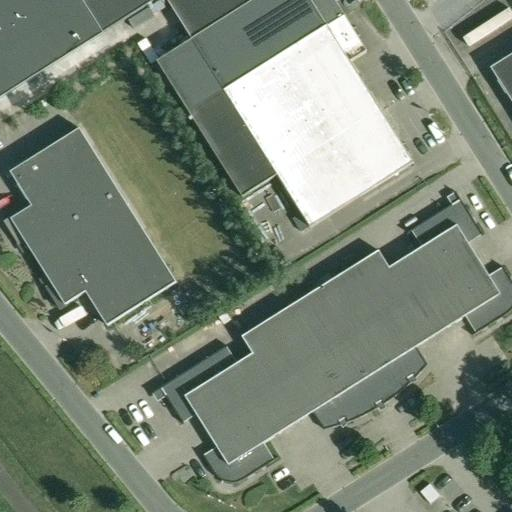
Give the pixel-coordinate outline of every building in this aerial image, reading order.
[(0,0),(0,100),(105,34),(104,34),(83,0),(0,0)] [(193,40),(256,0),(83,0),(104,34),(158,0),(167,0),(192,39),(193,40)] [(345,16),(335,0),(256,0),(193,40),(192,39),(157,61),(190,113),(345,16)] [(279,177),(382,112),(350,62),(367,51),(345,16),(190,113),(242,197),(278,175),(279,177)] [(511,55),(491,69),(511,101),(511,55)] [(279,177),(304,217),(311,228),(414,163),(382,112),(279,177)] [(5,221),(19,245),(20,244),(26,252),(30,249),(47,276),(43,279),(48,287),(47,288),(62,312),(68,308),(67,305),(87,293),(108,327),(177,283),(80,129),(11,173),(32,207),(13,219),(11,217),(5,221)] [(511,281),(503,267),(489,275),(470,245),(484,236),(456,193),(455,193),(458,197),(450,202),(452,205),(415,229),(426,246),(394,266),(383,249),(242,337),(253,354),(238,363),(228,346),(153,394),(153,395),(158,392),(163,399),(166,397),(184,425),(197,416),(217,447),(203,455),(215,474),(219,479),(223,482),(233,484),(238,483),(244,481),(279,459),(278,458),(274,460),(264,444),(313,413),(324,430),(342,426),(349,423),(364,417),(379,409),(385,405),(399,395),(411,384),(416,379),(428,365),(417,348),(466,317),(476,333),(473,335),(473,336),(508,315),(511,310),(511,281)] [(440,498),(429,485),(420,493),(430,506),(440,498)]
